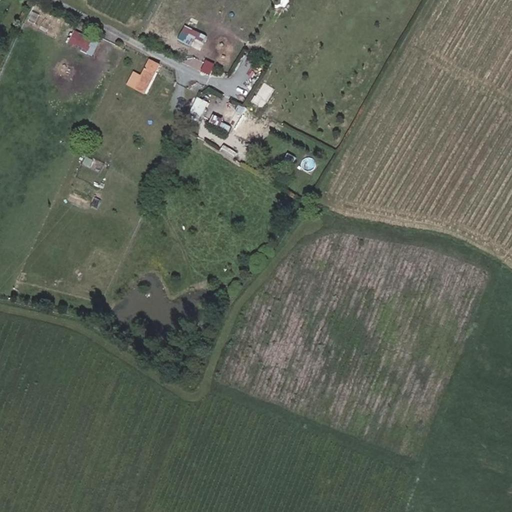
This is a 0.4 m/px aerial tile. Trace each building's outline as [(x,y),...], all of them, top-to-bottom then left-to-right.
[(88,52),(96,38),(76,28),(69,43),(88,52)] [(201,49),(204,43),(184,32),(176,46),(188,52),(192,44),(201,49)] [(93,55),(100,40),(96,38),(88,52),(93,55)] [(147,93),(158,72),(151,68),(155,62),(151,60),(141,79),(135,76),(130,85),(147,93)] [(158,72),(162,65),(155,62),(151,68),(158,72)] [(192,105),(197,96),(190,92),(184,101),(192,105)] [(201,119),(209,102),(200,98),(192,115),(201,119)] [(245,148),(255,137),(243,128),(249,120),(244,117),(224,143),(234,151),(239,144),(245,148)] [(219,129),(223,123),(215,118),(211,124),(219,129)] [(231,128),(223,123),(219,129),(227,134),(231,128)]
